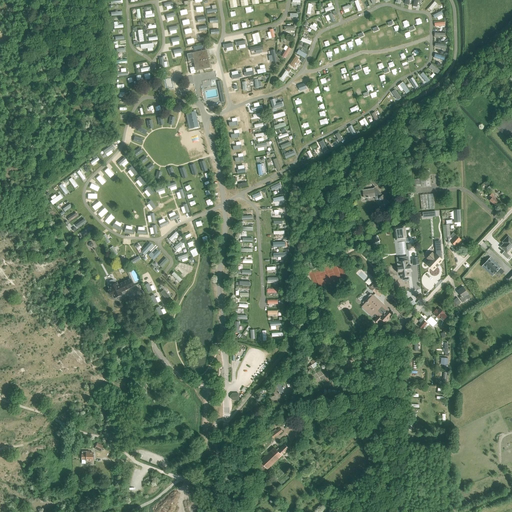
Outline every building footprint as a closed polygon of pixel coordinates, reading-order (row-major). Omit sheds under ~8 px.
[(431,10),(437,3),(435,1),(429,8),(431,10)] [(325,8),(326,11),(334,9),(332,2),(328,3),(329,7),(325,8)] [(433,15),(435,19),(444,14),(442,10),(433,15)] [(270,29),(270,31),(267,32),(269,38),(276,36),(273,28),(270,29)] [(286,45),(284,49),(286,50),(282,56),(286,58),(292,48),(286,45)] [(175,57),(181,55),(180,53),(183,52),(182,48),(173,50),(175,57)] [(207,62),(205,50),(191,53),(192,58),(194,58),(196,66),(204,65),(205,68),(209,67),(208,61),(207,62)] [(295,55),(290,65),(294,67),(299,57),(295,55)] [(170,65),(169,59),(166,60),(165,57),(161,58),(163,67),(170,65)] [(438,73),(441,70),(432,63),(429,67),(438,73)] [(255,65),(256,70),(260,70),(260,73),(264,72),(263,64),(255,65)] [(250,66),(243,67),(244,74),(247,73),(248,76),(251,76),(250,66)] [(237,78),(241,78),(240,68),(232,69),(233,76),(236,75),(237,78)] [(421,74),(427,83),(430,80),(424,71),(421,74)] [(413,76),(409,79),(415,88),(419,86),(413,76)] [(172,77),(164,78),(167,89),(175,88),(172,77)] [(406,93),(410,91),(404,82),(398,85),(400,88),(402,87),(406,93)] [(397,100),(401,97),(396,89),(392,91),(397,100)] [(270,99),(273,109),(283,105),(282,101),(276,103),(275,98),(270,99)] [(194,112),(187,113),(190,128),(198,127),(194,112)] [(258,117),(259,122),(262,121),(261,116),(263,115),(262,112),(251,115),(252,119),(258,117)] [(231,118),(231,122),(229,122),(229,126),(238,125),(237,117),(231,118)] [(367,127),(370,126),(365,118),(359,121),(362,125),(365,123),(367,127)] [(137,130),(145,134),(147,130),(140,126),(137,130)] [(231,134),(231,138),(240,137),(239,129),(234,130),(235,134),(231,134)] [(233,146),(234,150),(242,149),(241,141),(236,142),(237,145),(233,146)] [(107,156),(113,152),(111,150),(115,147),(112,144),(103,150),(107,156)] [(137,156),(143,150),(140,147),(134,152),(137,156)] [(239,157),(235,158),(236,161),(244,160),(243,153),(239,153),(239,157)] [(121,166),(122,164),(124,166),(129,162),(124,157),(118,162),(121,166)] [(203,172),(208,170),(204,160),(199,161),(203,172)] [(190,165),(193,175),(198,173),(194,163),(190,165)] [(132,176),(137,172),(132,165),(129,168),(130,170),(128,171),(132,176)] [(237,169),(238,173),(246,172),(245,165),(238,165),(239,169),(237,169)] [(104,170),(110,177),(114,174),(108,167),(104,170)] [(83,180),(86,178),(80,170),(77,172),(83,180)] [(420,176),(421,187),(430,186),(429,170),(423,170),(424,175),(420,176)] [(102,184),(106,181),(100,174),(96,178),(102,184)] [(140,186),(145,182),(140,176),(135,180),(140,186)] [(69,179),(75,187),(78,185),(72,177),(69,179)] [(168,184),(170,190),(177,188),(175,182),(168,184)] [(59,185),(65,194),(69,192),(62,183),(59,185)] [(98,191),(100,186),(91,183),(89,187),(98,191)] [(145,188),(146,190),(144,191),(148,196),(154,192),(148,186),(145,188)] [(179,190),(179,192),(177,192),(178,199),(185,197),(183,189),(179,190)] [(389,203),(378,190),(374,191),(374,189),(363,190),(364,198),(375,196),(375,199),(377,200),(378,199),(384,206),(389,203)] [(60,192),(51,199),(54,201),(62,195),(60,192)] [(252,195),(253,199),(255,198),(256,200),(263,198),(260,192),(252,195)] [(498,201),(497,200),(498,199),(492,193),(489,197),(491,199),(489,200),(490,200),(490,201),(491,203),(492,202),(495,205),(498,201)] [(421,194),(421,209),(434,208),(434,194),(421,194)] [(152,200),(146,204),(150,210),(156,207),(152,200)] [(95,210),(102,204),(100,201),(92,206),(95,210)] [(70,203),(63,208),(65,211),(72,206),(70,203)] [(183,204),(184,206),(181,207),(183,213),(189,211),(187,203),(183,204)] [(101,217),(108,211),(105,207),(98,213),(101,217)] [(178,213),(175,214),(174,211),(168,214),(171,220),(179,217),(178,213)] [(68,218),(69,221),(79,216),(77,212),(68,218)] [(109,212),(106,217),(107,218),(105,221),(108,224),(114,217),(109,212)] [(85,218),(75,223),(77,227),(87,222),(85,218)] [(167,220),(165,221),(164,218),(158,220),(161,227),(169,223),(167,220)] [(119,230),(122,224),(116,220),(112,226),(119,230)] [(126,225),(125,232),(133,233),(134,229),(132,229),(132,226),(126,225)] [(443,225),(444,238),(451,237),(453,239),(451,241),(453,244),(452,244),(455,247),(461,240),(453,233),(450,236),(449,225),(444,225),(443,225)] [(90,226),(81,232),(84,236),(93,230),(90,226)] [(394,229),(395,240),(405,238),(404,227),(394,229)] [(106,243),(110,241),(106,233),(102,235),(106,243)] [(506,241),(504,244),(501,247),(505,251),(502,254),(507,260),(511,256),(507,253),(511,246),(511,239),(508,236),(504,240),(506,241)] [(141,251),(145,254),(154,245),(150,241),(141,251)] [(430,260),(426,264),(433,270),(442,260),(442,259),(441,244),(435,245),(436,254),(434,255),(432,253),(427,258),(430,260)] [(114,255),(118,253),(113,245),(109,248),(114,255)] [(156,247),(148,255),(154,260),(161,252),(156,247)] [(139,255),(131,260),(133,263),(141,259),(139,255)] [(166,257),(159,264),(162,267),(169,260),(166,257)] [(500,268),(490,258),(484,264),(494,274),(496,272),(496,273),(497,272),(497,271),(500,268)] [(408,279),(408,276),(409,276),(408,271),(410,271),(409,266),(408,266),(407,261),(399,262),(400,267),(397,267),(398,273),(401,272),(401,277),(402,277),(402,280),(408,279)] [(191,266),(187,270),(180,263),(176,267),(185,275),(192,267),(191,266)] [(179,282),(182,279),(174,271),(171,274),(179,282)] [(118,286),(116,283),(115,280),(113,280),(111,280),(108,282),(108,283),(109,286),(108,286),(110,290),(108,290),(110,295),(112,294),(113,298),(122,294),(121,292),(133,286),(130,279),(121,283),(121,284),(118,286)] [(378,295),(379,296),(382,294),(379,291),(381,289),(374,282),(370,287),(378,295)] [(149,283),(145,284),(148,292),(155,289),(153,284),(150,286),(149,283)] [(468,299),(471,297),(463,287),(458,291),(462,296),(460,298),(462,302),(467,298),(468,299)] [(150,296),(154,303),(160,301),(159,296),(155,297),(154,294),(150,296)] [(373,295),(364,305),(374,314),(375,312),(379,316),(374,321),(377,323),(381,319),(385,322),(387,320),(387,321),(391,318),(390,317),(392,315),(387,311),(387,312),(386,311),(387,309),(382,305),(382,304),(373,295)] [(159,315),(166,313),(164,308),(161,309),(160,306),(156,307),(159,315)] [(447,316),(444,314),(445,313),(440,309),(438,311),(436,309),(433,312),(435,314),(434,315),(439,319),(440,318),(443,321),(447,316)] [(427,323),(424,320),(425,319),(422,317),(419,321),(421,323),(419,326),(422,329),(427,323)] [(431,317),(427,321),(433,327),(437,323),(431,317)] [(270,321),(271,329),(276,329),(276,325),(282,325),(282,321),(270,321)] [(298,379),(291,382),(296,394),(300,393),(299,390),(299,389),(300,389),(299,387),(300,387),(298,379)] [(275,395),(270,397),(272,401),(277,399),(278,403),(282,401),(280,394),(283,392),(280,383),(271,386),(275,395)] [(276,422),(278,426),(286,422),(284,418),(276,422)] [(280,428),(270,435),(273,439),(283,431),(280,428)] [(262,463),(259,466),(264,472),(289,449),(285,444),(279,450),(278,448),(276,450),(274,448),(273,449),(272,448),(270,449),(271,450),(260,461),(262,463)] [(85,461),(92,461),(92,452),(89,452),(89,451),(82,451),(81,454),(81,459),(85,460),(85,461)]
